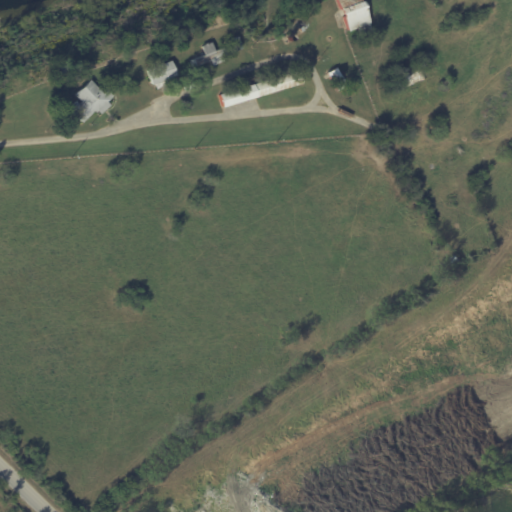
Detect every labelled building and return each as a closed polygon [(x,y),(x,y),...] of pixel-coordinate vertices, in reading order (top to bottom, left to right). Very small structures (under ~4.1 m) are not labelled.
[(347,25),(336,0),(363,0),(372,23),(349,32),(347,25)] [(226,40),(239,36),(243,48),(231,53),(226,40)] [(190,60),(204,54),(201,45),(211,41),(214,51),(224,46),(227,53),(221,55),(223,61),(212,65),(210,60),(193,66),(190,60)] [(169,80),(155,85),(149,70),(174,61),(179,76),(169,80)] [(419,63),(426,79),(397,92),(391,76),(419,63)] [(68,69),(70,73),(62,75),(59,68),(67,65),(68,69)] [(331,76),(329,73),(339,68),(349,86),(340,91),(331,76)] [(301,76),(303,83),(224,107),(220,95),(300,70),(301,76)] [(105,94),(110,90),(116,96),(109,102),(112,105),(103,115),(100,111),(98,113),(97,112),(85,123),(70,108),(78,101),(81,105),(84,102),(77,95),(92,80),(105,94)] [(441,120),(445,128),(437,131),(434,123),(441,120)] [(447,261),(454,255),(460,261),(453,267),(447,261)]
